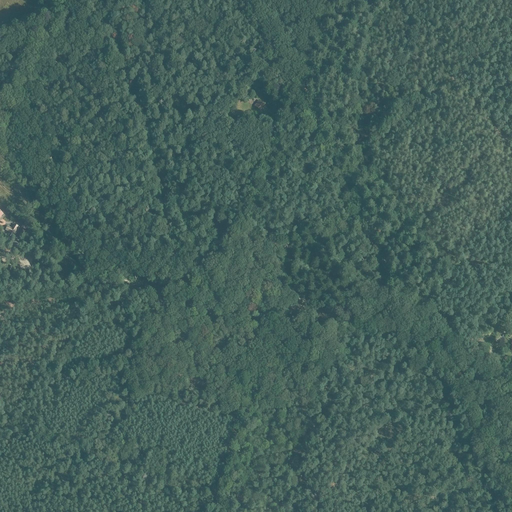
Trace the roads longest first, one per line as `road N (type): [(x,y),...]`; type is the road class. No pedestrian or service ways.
road 1 (track): [(224,511),(318,135)]
road 2 (track): [(511,30),(338,173)]
road 3 (track): [(427,345),(511,502)]
road 4 (track): [(318,135),(246,0)]
road 5 (track): [(414,0),(399,123)]
road 6 (track): [(396,281),(338,173)]
